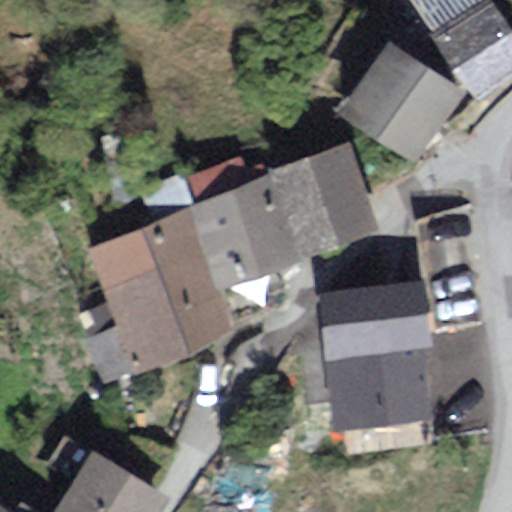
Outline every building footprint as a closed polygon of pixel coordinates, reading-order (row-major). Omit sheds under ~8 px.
[(511,73),(511,36),(489,0),(488,0),(434,33),(473,97),(511,73)] [(386,47),(344,113),(415,159),(457,92),(386,47)] [(375,227),(347,147),(273,173),(301,253),(375,227)] [(293,259),(265,181),(194,207),(222,285),(293,259)] [(220,329),(228,326),(184,216),(99,249),(121,305),(88,318),(109,373),(117,369),(220,329)] [(322,298),(329,349),(337,347),(408,338),(403,302),(381,306),(379,290),(322,298)] [(417,397),(408,338),(337,347),(346,406),(417,397)] [(154,511),(165,498),(91,454),(59,511),(154,511)]
